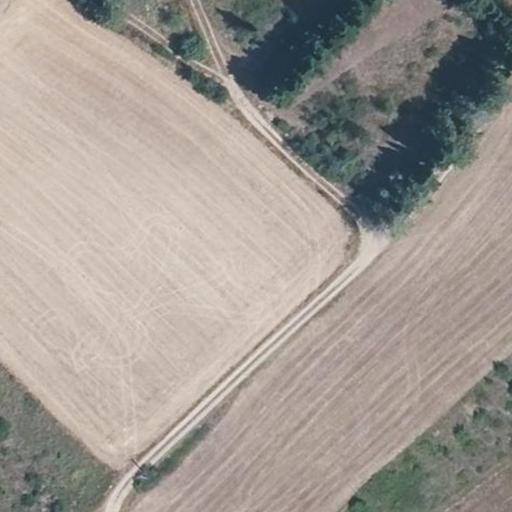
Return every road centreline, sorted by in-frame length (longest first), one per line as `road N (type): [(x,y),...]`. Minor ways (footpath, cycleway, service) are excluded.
road 1 (track): [(113,511),(124,486),(375,244)]
road 2 (track): [(375,244),(351,199),(231,93),(198,0)]
road 3 (track): [(375,244),(438,194),(511,97)]
